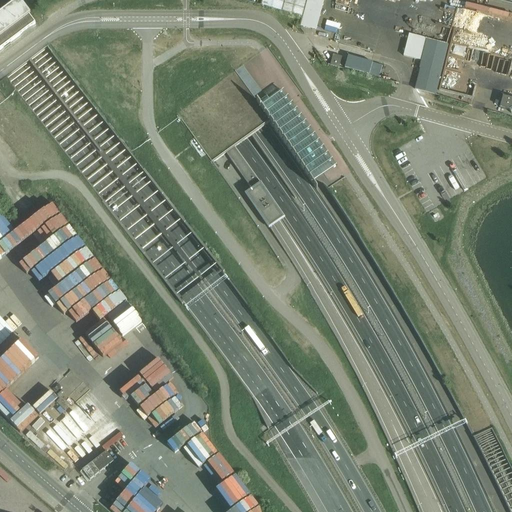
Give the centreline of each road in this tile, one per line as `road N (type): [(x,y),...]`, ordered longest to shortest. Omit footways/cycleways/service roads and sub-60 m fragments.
road 1 (motorway): [(0,4),(291,385),(370,511)]
road 2 (motorway): [(455,511),(325,267),(121,0)]
road 3 (motorway): [(482,511),(402,348),(342,250),(162,0)]
road 4 (motorway): [(0,43),(270,396),(341,511)]
road 5 (unclassified): [(0,72),(63,27),(90,21),(249,21),(278,34),(342,130)]
road 6 (unclassified): [(342,130),(511,418)]
road 7 (unclassified): [(511,138),(394,106),(342,130)]
